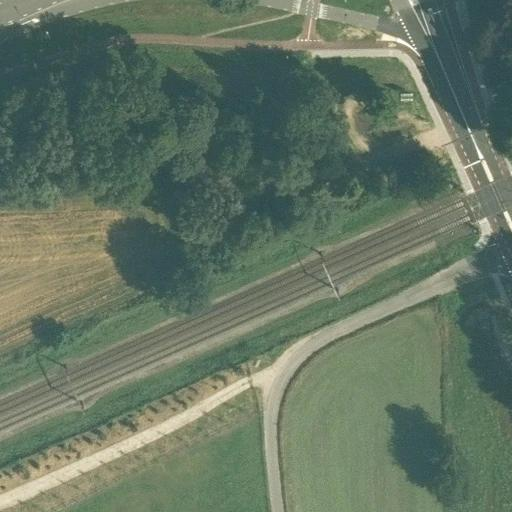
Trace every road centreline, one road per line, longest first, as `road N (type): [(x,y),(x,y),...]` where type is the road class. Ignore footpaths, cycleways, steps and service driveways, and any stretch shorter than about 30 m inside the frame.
road 1 (unclassified): [(276,511),(269,416),(295,361),(339,331),(511,252)]
road 2 (track): [(295,361),(0,502)]
road 3 (secondary): [(266,0),(416,32)]
road 4 (secondary): [(468,133),(426,0)]
